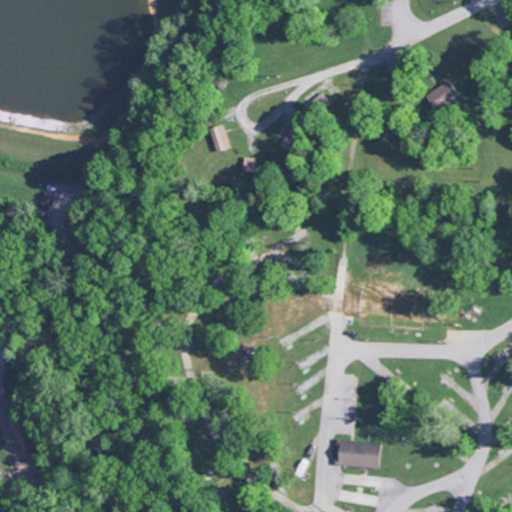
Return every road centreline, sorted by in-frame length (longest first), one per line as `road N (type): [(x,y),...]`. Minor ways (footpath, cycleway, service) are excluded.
road 1 (residential): [(305,511),(226,452),(186,350),(200,300),(232,271),(270,255),(310,273),(339,327),(323,506),(314,511)]
road 2 (residential): [(489,0),(316,77)]
road 3 (track): [(297,93),(316,77),(251,97),(248,124),(276,116),(297,93)]
road 4 (residential): [(511,324),(451,350),(337,348)]
road 5 (residential): [(460,511),(488,425),(469,347)]
